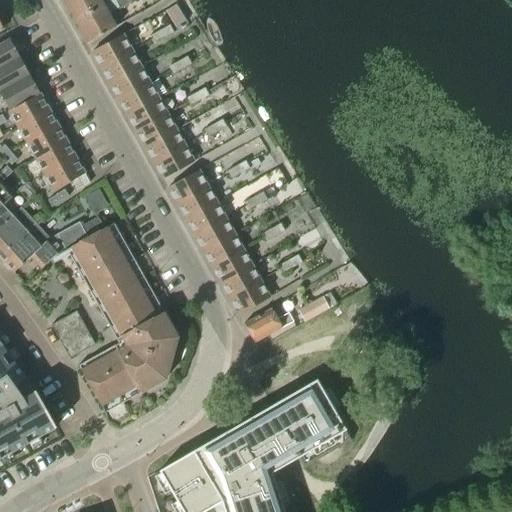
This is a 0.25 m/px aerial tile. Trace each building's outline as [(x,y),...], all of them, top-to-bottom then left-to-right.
[(61,0),(74,22),(112,0),(61,0)] [(86,44),(115,28),(106,12),(128,0),(112,0),(74,22),(86,44)] [(169,26),(161,30),(165,38),(173,34),(169,26)] [(165,38),(161,30),(150,36),(154,44),(165,38)] [(91,52),(100,69),(131,51),(122,35),(91,52)] [(7,39),(0,43),(0,65),(18,56),(8,39),(7,39)] [(100,69),(109,84),(140,67),(131,51),(100,69)] [(0,87),(27,73),(18,56),(0,65),(0,87)] [(186,56),(178,61),(183,68),(191,64),(186,56)] [(178,61),(168,67),(172,74),(183,68),(178,61)] [(109,84),(118,100),(148,83),(140,67),(109,84)] [(27,73),(0,87),(0,94),(7,106),(36,90),(27,73)] [(118,100),(126,116),(157,99),(148,83),(118,100)] [(205,87),(195,93),(200,101),(209,95),(206,90),(205,87)] [(36,90),(7,106),(9,111),(8,112),(14,124),(46,106),(43,101),(36,90)] [(195,93),(186,98),(191,106),(200,101),(195,93)] [(126,116),(135,132),(166,114),(157,99),(126,116)] [(46,106),(14,124),(24,140),(55,123),(46,106)] [(135,132),(144,147),(175,130),(166,114),(135,132)] [(223,119),(213,124),(218,132),(227,127),(223,119)] [(55,123),(24,140),(33,157),(65,140),(55,123)] [(213,124),(204,130),(208,137),(218,132),(213,124)] [(144,147),(153,163),(184,146),(175,130),(144,147)] [(65,140),(33,157),(42,174),(74,156),(65,140)] [(0,147),(0,153),(4,158),(10,152),(3,145),(0,147)] [(162,179),(193,162),(184,146),(153,163),(162,179)] [(4,158),(10,165),(16,160),(10,152),(4,158)] [(74,156),(42,174),(52,191),(71,181),(84,173),(74,156)] [(246,160),(236,166),(241,174),(251,168),(246,160)] [(236,166),(227,171),(231,179),(241,174),(236,166)] [(167,188),(176,204),(207,187),(198,171),(167,188)] [(84,173),(71,181),(75,189),(76,190),(89,183),(84,174),(84,173)] [(9,197),(0,187),(0,225),(10,216),(0,205),(9,197)] [(176,204),(185,220),(215,203),(207,187),(176,204)] [(60,192),(47,200),(51,208),(68,196),(63,189),(60,192)] [(263,192),(254,197),(258,205),(267,199),(263,192)] [(254,197),(244,203),(249,210),(258,205),(254,197)] [(185,220),(193,236),(224,219),(215,203),(185,220)] [(33,224),(30,220),(23,213),(19,208),(10,216),(0,225),(0,253),(25,231),(33,224)] [(193,236),(202,252),(233,234),(224,219),(193,236)] [(109,226),(88,238),(80,223),(57,236),(65,251),(117,344),(77,367),(101,409),(101,410),(104,409),(119,401),(137,391),(139,394),(164,381),(167,370),(158,368),(165,345),(173,347),(176,338),(162,313),(159,315),(109,226)] [(281,223),(271,229),(276,237),(285,231),(281,223)] [(65,251),(56,235),(58,239),(53,241),(49,238),(48,239),(34,225),(33,224),(25,231),(0,253),(0,259),(12,273),(13,273),(29,258),(39,269),(53,257),(63,252),(65,251)] [(271,229),(262,234),(267,242),(276,237),(271,229)] [(202,252),(211,267),(242,250),(233,234),(202,252)] [(211,267),(220,283),(251,266),(242,250),(211,267)] [(298,255),(289,260),(294,269),(303,263),(298,255)] [(289,260),(279,266),(284,274),(294,269),(289,260)] [(220,283),(229,299),(259,282),(251,266),(220,283)] [(238,315),(268,298),(259,282),(229,299),(238,315)] [(328,309),(321,297),(297,311),(303,323),(328,309)] [(253,343),(291,322),(287,314),(276,320),(270,309),(243,324),(253,343)] [(68,360),(94,346),(75,312),(50,326),(68,360)] [(0,458),(24,445),(55,428),(34,391),(31,392),(22,379),(24,377),(5,349),(0,342),(0,407),(1,409),(0,409),(0,458)] [(158,471),(146,477),(156,509),(157,511),(296,511),(285,478),(287,477),(302,469),(352,440),(346,429),(345,430),(343,427),(332,409),(322,391),(316,380),(268,407),(235,426),(227,431),(226,431),(202,445),(158,471)]
